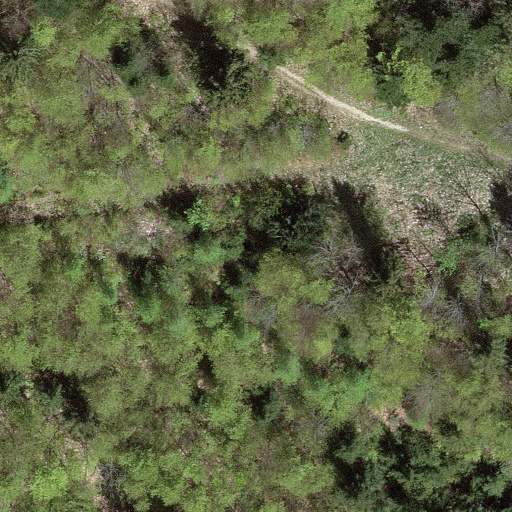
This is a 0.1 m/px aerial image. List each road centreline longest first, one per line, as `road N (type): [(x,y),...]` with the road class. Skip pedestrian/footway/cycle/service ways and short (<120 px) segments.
road 1 (track): [(437,151),(125,205),(0,217)]
road 2 (track): [(437,151),(164,0)]
